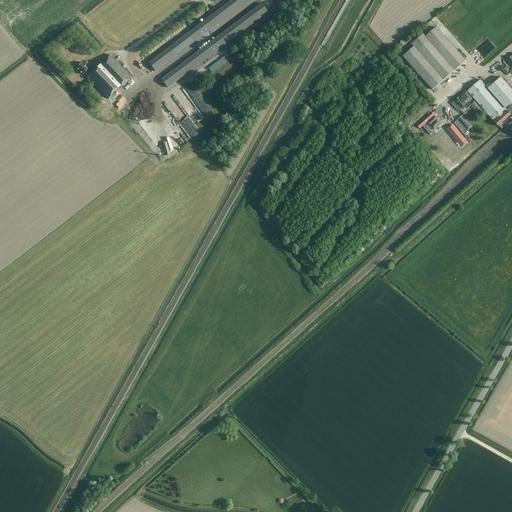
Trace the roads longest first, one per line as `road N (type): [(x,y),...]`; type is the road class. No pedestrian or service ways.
road 1 (track): [(243,203),(295,132),(313,82),(352,45),(378,0)]
road 2 (tertiary): [(415,511),(511,342)]
